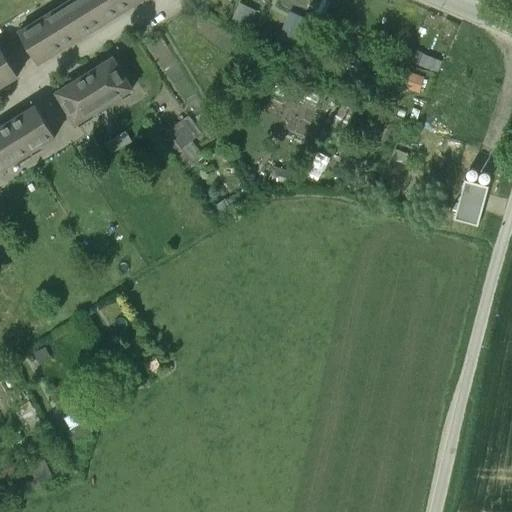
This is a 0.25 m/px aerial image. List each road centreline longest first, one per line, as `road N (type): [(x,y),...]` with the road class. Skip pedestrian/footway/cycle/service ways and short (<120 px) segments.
road 1 (residential): [(435,511),(511,219)]
road 2 (residential): [(161,0),(0,104)]
